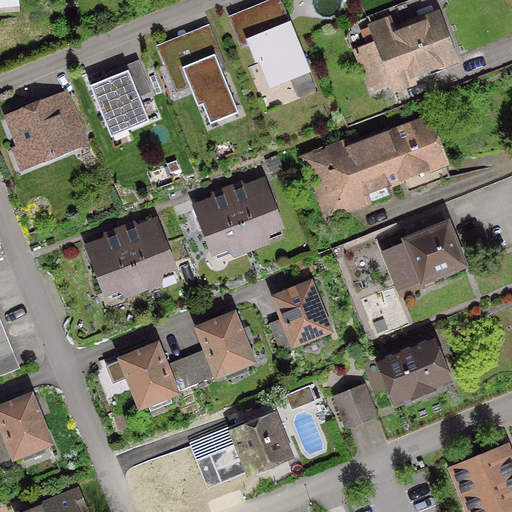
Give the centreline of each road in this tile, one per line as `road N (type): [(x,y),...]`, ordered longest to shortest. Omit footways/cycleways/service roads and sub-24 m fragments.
road 1 (residential): [(0,213),(125,511)]
road 2 (residential): [(251,511),(511,408)]
